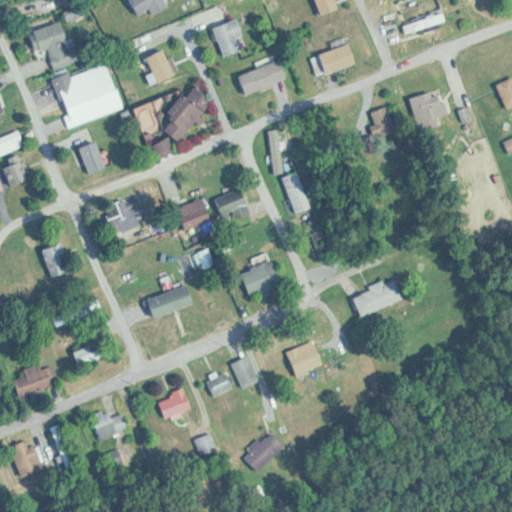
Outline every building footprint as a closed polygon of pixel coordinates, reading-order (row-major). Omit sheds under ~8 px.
[(155,14),(171,7),(167,0),(132,0),(139,15),(153,9),(155,14)] [(340,8),(338,0),(319,0),(323,12),(340,8)] [(209,26),(221,57),(240,50),(234,37),(242,34),(234,17),(209,26)] [(80,61),(67,19),(34,30),(40,50),(50,47),(56,68),(80,61)] [(315,56),(321,75),(360,63),(353,44),(315,56)] [(177,75),(168,49),(148,56),(157,82),(177,75)] [(235,75),(243,95),(271,85),(286,78),(278,58),(235,75)] [(127,107),(121,88),(97,96),(89,70),(72,76),(70,70),(55,75),(68,114),(67,114),(71,127),(127,107)] [(491,85),(503,108),(511,104),(511,83),(509,77),(491,85)] [(150,141),(169,156),(214,97),(196,83),(150,141)] [(437,99),(435,91),(415,97),(421,122),(453,114),(448,96),(437,99)] [(0,156),(27,144),(21,129),(0,138),(0,156)] [(110,166),(99,140),(82,146),(92,173),(110,166)] [(6,159),(12,184),(32,180),(25,154),(6,159)] [(0,190),(8,187),(0,168),(0,190)] [(285,175),(297,212),(313,207),(301,171),(285,175)] [(225,216),(252,204),(244,184),(217,195),(225,216)] [(190,231),(217,218),(206,196),(180,209),(190,231)] [(119,216),(114,217),(116,233),(141,228),(136,198),(116,201),(119,216)] [(168,248),(164,238),(124,257),(128,267),(168,248)] [(75,269),(65,242),(44,249),(53,277),(75,269)] [(259,258),(262,265),(244,273),(256,299),(286,285),(271,252),(259,258)] [(347,296),(356,315),(401,297),(392,276),(382,282),(380,277),(365,284),(365,288),(347,296)] [(301,375),(328,363),(317,339),(290,351),(301,375)] [(105,347),(96,351),(92,345),(77,352),(84,366),(109,354),(105,347)] [(237,363),(248,387),(264,379),(253,355),(237,363)] [(44,368),(44,367),(17,372),(22,395),(60,388),(56,366),(44,368)] [(211,381),(219,397),(240,387),(232,370),(211,381)] [(198,409),(190,389),(164,399),(171,419),(198,409)] [(117,416),(114,408),(97,415),(106,440),(135,430),(129,412),(117,416)] [(56,427),(72,468),(81,464),(63,423),(56,427)] [(256,457),(272,471),(295,445),(278,431),(256,457)] [(227,449),(221,432),(205,438),(211,454),(227,449)] [(50,468),(34,437),(14,447),(30,478),(50,468)]
